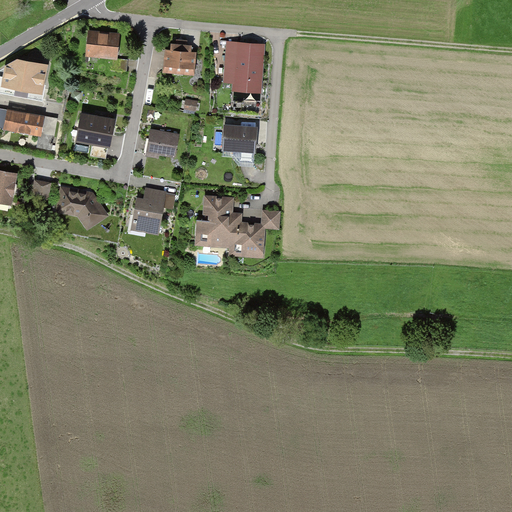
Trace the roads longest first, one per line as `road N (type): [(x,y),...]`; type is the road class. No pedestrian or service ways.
road 1 (track): [(511,353),(333,346),(77,245),(0,223)]
road 2 (residential): [(151,21),(279,32),(269,199)]
road 3 (residential): [(151,21),(122,169),(96,173),(0,154)]
road 4 (track): [(279,32),(511,52)]
